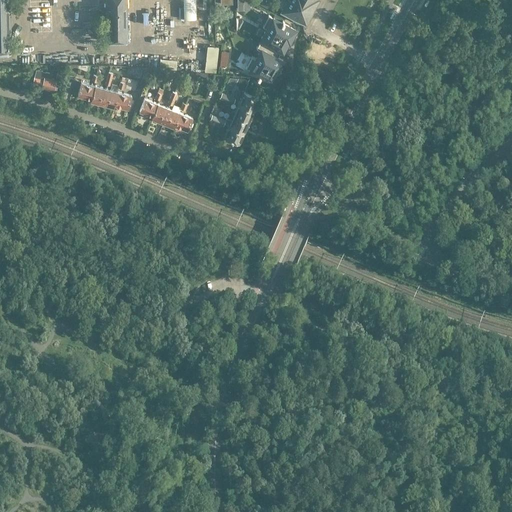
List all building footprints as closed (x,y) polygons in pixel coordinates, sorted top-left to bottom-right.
[(0,0),(0,51),(10,51),(8,0),(0,0)] [(126,0),(106,0),(107,34),(107,41),(127,41),(126,0)] [(287,0),(283,8),(304,20),(315,0),(287,0)] [(268,15),(262,26),(266,28),(288,40),(290,41),(295,31),(294,30),(295,29),(288,25),(289,24),(283,21),(284,20),(282,19),(281,22),(268,15)] [(266,28),(259,42),(279,53),(281,49),(282,50),(288,40),(266,28)] [(260,50),(256,58),(277,70),(282,60),(277,57),(279,53),(259,42),(256,47),(260,50)] [(208,44),(204,69),(215,71),(219,46),(208,44)] [(228,65),(229,49),(221,49),(220,65),(228,65)] [(251,56),(245,67),(258,74),(257,76),(259,77),(259,76),(264,79),(265,78),(272,82),(273,80),(274,81),(279,71),(277,70),(256,58),(251,56)] [(56,77),(62,79),(65,70),(59,68),(56,77)] [(52,73),(38,70),(36,69),(32,83),(42,86),(42,87),(56,91),(57,86),(55,86),(57,79),(51,77),(52,73)] [(246,85),(247,78),(229,76),(228,83),(246,85)] [(82,82),(78,94),(92,98),(95,85),(82,82)] [(92,98),(91,100),(103,103),(107,89),(95,85),(92,98)] [(157,91),(154,97),(159,99),(162,93),(163,89),(159,87),(157,92),(157,91)] [(107,89),(103,103),(114,106),(114,104),(118,92),(107,89)] [(118,92),(114,104),(115,104),(128,108),(131,95),(119,92),(118,92)] [(219,98),(233,104),(235,98),(222,92),(219,98)] [(238,103),(254,110),(259,99),(244,92),(241,98),(240,98),(238,103)] [(144,98),(140,109),(152,115),(157,103),(144,98)] [(152,115),(152,117),(163,122),(169,108),(168,108),(158,103),(157,103),(152,115)] [(254,110),(238,103),(236,109),(237,109),(234,114),(248,121),(254,110)] [(169,108),(163,122),(174,126),(175,124),(180,112),(169,108)] [(180,112),(175,124),(188,129),(192,118),(180,112)] [(225,119),(212,114),(210,119),(223,125),(224,124),(226,120),(225,119)] [(248,121),(234,114),(232,120),(226,117),(225,119),(226,120),(224,124),(228,125),(243,132),(248,121)] [(224,136),(238,143),(243,132),(228,125),(226,130),(227,131),(224,136)]
